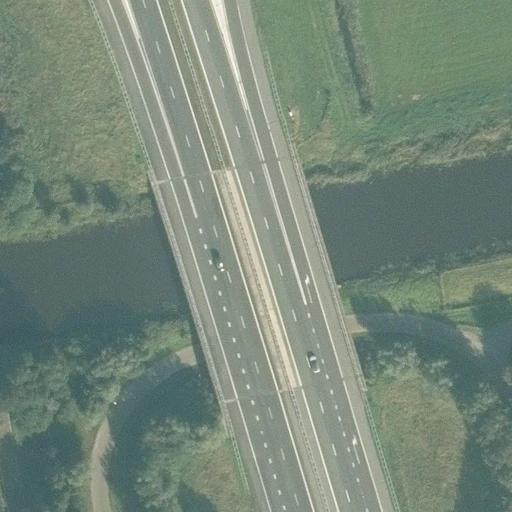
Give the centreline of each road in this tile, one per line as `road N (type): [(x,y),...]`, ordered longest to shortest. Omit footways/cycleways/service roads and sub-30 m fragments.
road 1 (unclassified): [(484,349),(415,324),(374,323),(175,364),(135,388),(108,434),(100,482),(107,511)]
road 2 (motorway): [(188,148),(299,511)]
road 3 (motorway): [(289,304),(193,0)]
road 4 (motorway): [(289,304),(265,147),(228,0)]
road 5 (motorway): [(352,511),(289,304)]
road 6 (motorway): [(112,0),(157,119),(188,148)]
road 7 (motorway): [(140,0),(188,148)]
